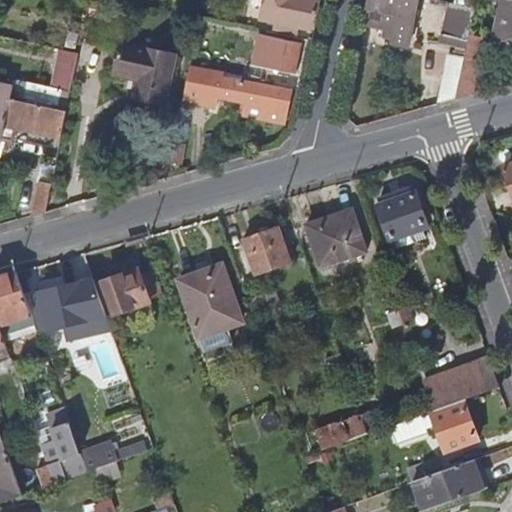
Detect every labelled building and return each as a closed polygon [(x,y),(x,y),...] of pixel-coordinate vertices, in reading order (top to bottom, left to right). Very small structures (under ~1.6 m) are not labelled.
[(314,30),(320,0),(250,0),(247,16),(314,30)] [(418,51),(429,0),(371,0),(367,25),(397,32),(407,34),(405,42),(403,48),(418,51)] [(478,0),(449,0),(449,3),(450,4),(476,9),(478,0)] [(511,0),(504,0),(495,44),(511,47),(511,0)] [(469,41),(476,9),(450,4),(444,36),(469,41)] [(473,96),(491,13),(476,9),(469,41),(465,62),(457,101),(473,96)] [(405,42),(407,34),(397,32),(395,40),(405,42)] [(296,74),(303,44),(259,34),(252,65),(247,63),(243,78),(267,83),(270,68),(296,74)] [(165,108),(175,60),(121,49),(116,73),(141,78),(136,102),(165,108)] [(72,94),(81,54),(64,50),(55,90),(61,91),(72,94)] [(457,101),(465,62),(454,60),(451,77),(444,76),(438,106),(457,101)] [(288,125),(295,92),(225,78),(225,74),(192,66),(185,102),(219,109),(221,98),(248,104),(245,116),(288,125)] [(57,109),(61,91),(55,90),(31,85),(27,103),(57,109)] [(4,139),(13,100),(14,91),(0,87),(0,142),(3,143),(4,139)] [(63,138),(68,112),(57,109),(27,103),(13,100),(4,139),(15,142),(17,128),(63,138)] [(511,164),(503,168),(511,193),(511,164)] [(46,213),(52,187),(42,184),(35,216),(46,213)] [(427,226),(415,193),(413,193),(411,188),(381,198),(383,204),(380,205),(391,239),(396,237),(423,228),(427,226)] [(362,243),(351,209),(305,225),(317,258),(362,243)] [(290,261),(278,227),(243,240),(255,274),(290,261)] [(399,246),(426,237),(423,228),(396,237),(399,246)] [(160,294),(151,270),(123,279),(122,274),(103,281),(114,314),(149,301),(148,298),(160,294)] [(241,321),(223,270),(208,275),(207,270),(179,280),(204,351),(232,341),(226,326),(241,321)] [(31,314),(16,272),(0,276),(0,325),(7,323),(31,314)] [(106,316),(93,281),(78,285),(77,284),(40,294),(41,298),(35,300),(45,333),(106,316)] [(36,329),(31,314),(7,323),(12,338),(36,329)] [(0,357),(8,354),(5,345),(0,347),(0,357)] [(434,410),(500,387),(489,358),(424,381),(434,410)] [(479,440),(465,402),(432,414),(446,452),(479,440)] [(81,455),(65,410),(47,417),(56,441),(51,443),(54,451),(59,449),(63,461),(81,455)] [(368,434),(361,415),(318,430),(324,449),(368,434)] [(0,503),(22,496),(0,435),(0,503)] [(88,472),(81,455),(63,461),(60,463),(66,480),(88,472)] [(445,470),(441,458),(420,466),(424,478),(445,470)] [(424,511),(484,491),(473,460),(445,470),(424,478),(413,482),(424,511)] [(66,480),(60,463),(49,467),(55,484),(66,480)] [(55,484),(49,467),(37,471),(43,488),(55,484)] [(362,511),(359,501),(329,511),(362,511)]
